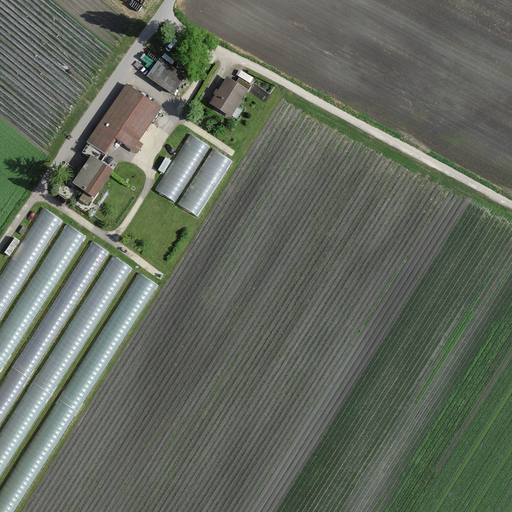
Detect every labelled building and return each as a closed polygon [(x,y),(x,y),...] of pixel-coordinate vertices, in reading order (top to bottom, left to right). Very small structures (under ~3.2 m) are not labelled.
[(160,59),(149,75),(176,94),(187,78),(160,59)] [(231,117),(248,90),(228,77),(211,103),(231,117)] [(162,110),(126,86),(88,142),(107,155),(118,139),(134,150),(162,110)] [(155,190),(199,216),(233,159),(189,133),(155,190)] [(83,153),(101,162),(104,154),(86,146),(83,153)] [(96,199),(114,172),(92,157),(74,185),(96,199)] [(159,169),(165,173),(172,161),(166,157),(159,169)] [(0,326),(0,373),(84,232),(63,220),(0,326)] [(88,237),(0,386),(0,426),(106,248),(88,237)] [(0,497),(0,511),(17,511),(155,281),(136,269),(0,497)]
